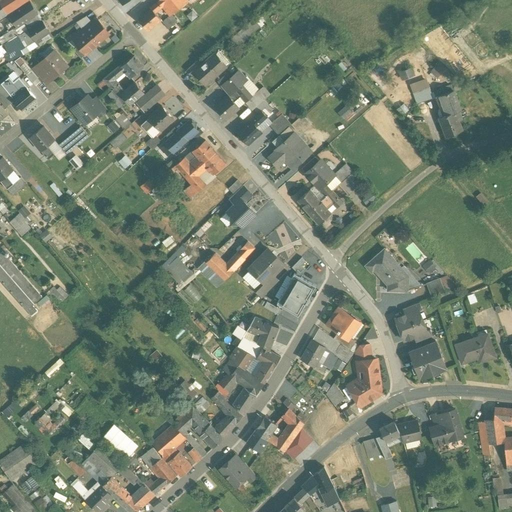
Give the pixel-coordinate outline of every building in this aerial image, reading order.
[(0,0),(0,18),(28,0),(0,0)] [(66,18),(82,9),(76,0),(73,0),(60,8),(66,18)] [(159,0),(149,8),(150,10),(138,20),(148,31),(161,20),(155,13),(163,7),(164,9),(172,2),(170,0),(159,0)] [(170,0),(172,2),(178,10),(189,0),(170,0)] [(172,2),(164,9),(170,16),(171,15),(178,10),(172,2)] [(28,3),(8,16),(12,22),(15,28),(28,20),(36,15),(28,3)] [(36,15),(28,20),(33,27),(41,22),(36,15)] [(170,16),(168,18),(167,18),(165,20),(162,23),(168,30),(177,23),(171,15),(170,16)] [(109,35),(98,21),(93,25),(91,22),(82,30),(83,31),(96,46),(109,35)] [(10,23),(4,26),(9,32),(13,29),(15,28),(12,22),(10,23)] [(33,27),(27,31),(34,42),(48,33),(41,22),(33,27)] [(9,32),(0,37),(0,43),(2,46),(4,45),(7,43),(17,35),(13,29),(9,32)] [(310,29),(306,33),(311,39),(315,35),(310,29)] [(27,31),(20,35),(17,35),(22,44),(24,48),(34,42),(27,31)] [(96,46),(83,31),(73,39),(78,46),(86,55),(86,54),(96,46)] [(466,53),(471,50),(470,48),(479,42),(472,32),(458,41),(466,53)] [(17,35),(7,43),(11,50),(11,51),(15,48),(22,44),(17,35)] [(480,60),(490,54),(483,42),(472,48),(480,60)] [(78,46),(73,50),(81,59),(86,55),(78,46)] [(15,48),(11,51),(11,50),(8,52),(4,54),(5,57),(9,62),(13,60),(14,61),(23,56),(19,51),(18,52),(15,48)] [(67,66),(54,51),(38,65),(48,76),(43,81),(46,85),(67,66)] [(81,59),(86,65),(91,60),(86,54),(86,55),(81,59)] [(134,56),(122,66),(121,65),(120,66),(124,72),(130,79),(143,68),(134,56)] [(202,67),(196,72),(196,73),(207,84),(225,68),(214,56),(202,67)] [(5,57),(0,60),(4,65),(9,62),(5,57)] [(20,69),(13,61),(8,64),(16,72),(20,69)] [(197,62),(187,71),(193,76),(196,73),(196,72),(202,67),(197,62)] [(48,76),(38,65),(33,70),(43,81),(48,76)] [(120,66),(103,80),(110,88),(116,83),(115,80),(124,72),(120,66)] [(401,80),(414,78),(412,69),(399,72),(401,80)] [(8,76),(11,80),(17,76),(14,71),(8,76)] [(246,81),(238,72),(232,78),(223,87),(231,96),(233,93),(239,99),(240,98),(247,91),(242,85),(246,81)] [(228,73),(218,81),(223,87),(232,78),(228,73)] [(10,82),(4,87),(13,98),(26,88),(17,76),(10,82)] [(110,88),(103,80),(97,85),(104,93),(109,89),(110,88)] [(110,88),(109,89),(117,98),(121,95),(124,92),(116,83),(110,88)] [(124,92),(121,95),(117,98),(124,106),(127,103),(129,105),(143,93),(135,83),(124,92)] [(1,84),(0,84),(0,104),(4,110),(14,101),(12,99),(13,98),(4,87),(2,85),(1,84)] [(156,85),(136,103),(144,113),(165,95),(156,85)] [(13,98),(12,99),(14,101),(21,110),(35,98),(26,88),(13,98)] [(429,89),(413,95),(417,106),(434,100),(429,89)] [(247,91),(240,98),(245,103),(246,104),(253,97),(247,91)] [(258,92),(253,97),(246,104),(253,111),(265,100),(258,92)] [(454,92),(437,99),(444,118),(459,112),(461,112),(454,92)] [(87,96),(72,109),(84,124),(97,114),(98,113),(93,108),(95,106),(91,102),(92,101),(87,96)] [(228,96),(215,108),(226,121),(239,109),(234,103),(228,96)] [(92,101),(91,102),(95,106),(93,108),(98,113),(97,114),(100,117),(107,111),(97,97),(92,101)] [(239,99),(234,103),(239,109),(245,103),(240,98),(239,99)] [(173,119),(161,107),(149,119),(141,126),(146,132),(154,125),(160,131),(173,119)] [(444,118),(439,119),(446,138),(463,132),(459,122),(463,121),(459,112),(444,118)] [(261,113),(251,123),(256,129),(258,127),(267,119),(261,113)] [(129,123),(122,114),(116,119),(123,128),(129,123)] [(281,116),(269,127),(279,138),(291,127),(291,126),(281,116)] [(355,121),(351,116),(343,123),(348,128),(355,121)] [(291,126),(291,127),(297,134),(301,131),(303,134),(311,127),(302,117),(291,126)] [(114,123),(108,128),(113,133),(119,129),(114,123)] [(177,133),(178,133),(170,140),(168,142),(170,148),(175,150),(187,140),(197,131),(189,123),(178,132),(177,133)] [(251,123),(238,134),(249,147),(262,135),(261,134),(256,129),(251,123)] [(55,140),(43,127),(30,138),(41,152),(41,151),(47,146),(54,140),(55,140)] [(80,127),(69,136),(77,145),(88,136),(80,127)] [(175,128),(166,136),(170,140),(178,133),(177,133),(178,132),(175,128)] [(279,138),(284,144),(294,134),(289,128),(279,138)] [(123,136),(117,130),(113,134),(118,140),(123,136)] [(197,131),(187,140),(190,144),(203,134),(199,130),(197,131)] [(284,144),(277,150),(279,151),(269,160),(276,167),(286,159),(295,169),(312,154),(304,145),(302,147),(294,137),(296,135),(294,134),(284,144)] [(155,135),(146,143),(151,149),(160,141),(155,135)] [(69,136),(64,141),(71,150),(77,145),(69,136)] [(54,140),(47,146),(54,155),(61,149),(58,145),(54,140)] [(71,150),(64,141),(58,145),(61,149),(65,155),(66,155),(71,150)] [(127,141),(116,150),(120,155),(131,146),(127,141)] [(215,153),(205,141),(192,151),(198,158),(190,165),(184,158),(177,164),(175,166),(180,171),(186,178),(193,172),(215,153)] [(54,155),(47,146),(41,151),(48,160),(54,155)] [(61,149),(54,155),(59,160),(65,155),(61,149)] [(215,153),(193,172),(198,177),(207,169),(213,176),(226,165),(215,153)] [(13,171),(2,157),(0,159),(0,181),(6,176),(13,171)] [(82,165),(76,158),(71,162),(77,169),(82,165)] [(125,158),(120,162),(125,168),(130,163),(125,158)] [(315,159),(302,171),(306,175),(319,163),(315,159)] [(173,160),(165,167),(169,172),(175,166),(177,164),(173,160)] [(319,163),(306,175),(316,186),(319,191),(325,185),(334,177),(334,176),(321,162),(319,163)] [(169,172),(167,173),(172,178),(180,171),(175,166),(169,172)] [(354,174),(347,166),(344,169),(350,176),(353,174),(354,174)] [(344,169),(339,173),(334,176),(334,177),(341,185),(350,176),(344,169)] [(13,171),(6,176),(13,184),(19,179),(13,171)] [(198,177),(193,172),(186,178),(191,185),(198,193),(206,187),(198,177)] [(341,185),(339,187),(348,196),(362,184),(354,174),(353,174),(350,176),(341,185)] [(13,184),(6,176),(0,181),(7,189),(13,185),(13,184)] [(26,184),(21,178),(19,179),(13,184),(13,185),(7,189),(12,196),(26,184)] [(156,186),(150,180),(141,188),(147,194),(156,186)] [(237,182),(228,190),(234,196),(243,188),(237,182)] [(191,185),(183,191),(191,200),(198,193),(191,185)] [(325,185),(319,191),(326,198),(332,193),(325,185)] [(62,194),(55,186),(52,189),(59,196),(62,194)] [(319,191),(316,186),(310,191),(320,203),(326,198),(319,191)] [(234,196),(229,201),(234,206),(240,200),(244,204),(251,196),(243,188),(234,196)] [(300,200),(297,202),(308,214),(320,203),(310,191),(306,195),(300,200)] [(377,201),(369,191),(363,196),(365,199),(363,201),(368,208),(377,201)] [(339,201),(332,193),(326,198),(333,206),(339,201)] [(326,198),(320,203),(327,211),(333,206),(326,198)] [(244,204),(240,200),(234,206),(227,213),(231,218),(231,225),(238,225),(242,229),(255,215),(244,204)] [(320,203),(308,214),(319,226),(331,215),(327,211),(320,203)] [(494,213),(485,203),(480,207),(488,217),(494,213)] [(25,209),(20,213),(25,218),(28,215),(29,214),(25,209)] [(19,214),(9,223),(16,230),(24,222),(25,221),(19,214)] [(24,222),(16,230),(21,236),(30,228),(24,222)] [(44,232),(39,237),(44,243),(50,239),(44,232)] [(247,244),(237,254),(240,256),(236,260),(240,263),(253,249),(247,244)] [(183,254),(179,250),(161,268),(164,272),(166,271),(180,286),(191,275),(192,277),(197,272),(196,270),(191,273),(177,259),(183,254)] [(269,251),(249,271),(261,283),(264,280),(266,283),(272,277),(283,265),(269,251)] [(2,254),(0,255),(0,281),(32,318),(37,313),(32,307),(42,299),(2,254)] [(240,256),(237,254),(226,266),(233,272),(240,263),(236,260),(240,256)] [(388,254),(378,262),(375,259),(366,266),(373,273),(375,271),(379,277),(381,275),(388,284),(388,292),(407,293),(408,277),(388,254)] [(226,266),(214,255),(205,264),(224,281),(233,272),(226,266)] [(427,281),(439,275),(434,262),(421,267),(427,281)] [(178,293),(197,278),(194,275),(176,291),(178,293)] [(309,300),(316,288),(294,276),(277,306),(298,318),(306,306),(307,307),(310,301),(309,300)] [(266,283),(264,280),(261,283),(254,290),(262,299),(278,283),(272,277),(266,283)] [(439,280),(427,285),(432,299),(444,294),(440,282),(439,280)] [(445,280),(440,282),(444,294),(444,295),(454,291),(454,290),(445,280)] [(179,295),(191,309),(193,308),(180,294),(179,295)] [(73,302),(66,296),(62,299),(58,295),(55,299),(66,309),(73,302)] [(263,309),(278,316),(280,311),(266,304),(263,309)] [(420,304),(403,311),(405,316),(418,311),(418,312),(422,310),(420,304)] [(358,321),(341,309),(328,326),(338,333),(346,338),(348,336),(358,321)] [(405,316),(395,320),(399,331),(422,322),(418,312),(418,311),(405,316)] [(263,322),(254,319),(246,332),(257,337),(263,322)] [(237,326),(244,330),(246,325),(239,322),(237,326)] [(278,328),(263,322),(257,337),(273,343),(278,328)] [(422,322),(399,331),(404,342),(414,338),(427,334),(426,332),(422,322)] [(242,340),(260,352),(263,348),(258,345),(261,339),(257,337),(246,332),(238,328),(233,336),(242,340)] [(427,334),(414,338),(416,344),(433,338),(430,331),(426,332),(427,334)] [(346,338),(338,333),(333,340),(341,346),(348,352),(356,342),(348,336),(346,338)] [(479,338),(455,346),(461,365),(483,357),(485,362),(495,359),(488,339),(480,342),(479,338)] [(273,343),(261,339),(258,345),(263,348),(270,351),(273,343)] [(260,352),(242,340),(237,348),(253,357),(256,359),(260,352)] [(324,349),(312,342),(301,360),(313,367),(324,349)] [(436,343),(409,353),(420,380),(446,370),(436,343)] [(341,346),(333,356),(347,365),(353,355),(348,352),(341,346)] [(369,346),(359,347),(356,352),(357,363),(371,362),(369,346)] [(253,357),(237,348),(232,357),(230,359),(239,366),(244,370),(245,369),(248,365),(253,357)] [(270,351),(263,348),(260,352),(256,359),(263,363),(255,376),(264,385),(280,358),(269,352),(270,351)] [(149,357),(154,362),(160,357),(156,352),(149,357)] [(333,369),(342,373),(346,365),(338,360),(333,369)] [(357,363),(360,382),(349,388),(349,387),(347,387),(360,407),(371,400),(370,398),(375,395),(376,396),(377,396),(378,396),(379,395),(380,393),(380,392),(379,390),(380,390),(376,361),(371,362),(357,363)] [(253,368),(248,365),(245,369),(250,374),(253,368)] [(239,366),(231,376),(228,374),(219,385),(228,392),(237,381),(244,370),(239,366)] [(245,369),(244,370),(237,381),(243,385),(241,387),(244,389),(255,397),(263,386),(250,374),(245,369)] [(326,396),(334,407),(345,400),(334,384),(326,396)] [(255,397),(244,389),(241,394),(252,402),(255,397)] [(227,401),(218,392),(210,400),(220,409),(227,401)] [(241,394),(237,398),(235,397),(230,403),(243,415),(252,402),(241,394)] [(202,399),(194,407),(199,412),(207,404),(202,399)] [(243,417),(227,401),(220,409),(227,417),(235,425),(243,417)] [(193,408),(173,426),(181,434),(191,426),(201,417),(193,408)] [(288,410),(281,417),(289,425),(294,416),(288,410)] [(511,411),(494,410),(494,420),(493,421),(502,422),(511,422),(511,411)] [(24,412),(11,422),(16,427),(28,418),(24,412)] [(454,412),(440,417),(439,415),(432,417),(438,434),(431,436),(435,448),(446,444),(461,439),(463,439),(454,412)] [(57,425),(45,414),(36,423),(48,435),(57,425)] [(303,425),(294,416),(289,425),(288,425),(298,432),(303,425)] [(201,417),(191,426),(199,435),(210,425),(201,417)] [(227,417),(221,422),(231,431),(235,425),(227,417)] [(265,417),(254,432),(266,441),(270,436),(277,426),(265,417)] [(494,420),(485,422),(488,446),(504,444),(504,443),(502,422),(493,421),(494,420)] [(231,431),(221,422),(215,428),(224,439),(231,431)] [(395,423),(381,430),(384,438),(385,443),(401,436),(397,428),(395,423)] [(417,423),(397,428),(401,436),(401,437),(403,444),(421,440),(417,423)] [(101,437),(123,461),(137,448),(114,424),(101,437)] [(210,425),(199,435),(212,449),(224,439),(210,425)] [(288,425),(279,439),(289,446),(298,432),(288,425)] [(169,429),(152,445),(155,449),(164,442),(174,434),(169,429)] [(302,430),(291,445),(286,453),(288,455),(293,461),(313,442),(302,430)] [(101,446),(86,432),(78,440),(93,453),(101,446)] [(266,441),(254,432),(245,444),(259,454),(268,442),(266,441)] [(174,434),(164,442),(171,449),(181,441),(174,434)] [(289,446),(279,439),(277,441),(270,436),(266,441),(268,442),(276,448),(283,452),(283,453),(284,454),(289,446)] [(384,438),(376,440),(383,456),(386,462),(393,460),(385,443),(384,438)] [(461,439),(446,444),(449,453),(464,448),(461,439)] [(376,440),(363,443),(367,462),(383,456),(376,440)] [(171,449),(164,442),(155,449),(164,460),(174,452),(171,449)] [(24,445),(0,461),(0,467),(5,474),(11,482),(37,464),(24,445)] [(126,469),(101,446),(93,453),(81,467),(86,472),(106,490),(114,482),(110,478),(117,471),(121,475),(126,469)] [(142,458),(151,467),(161,460),(152,449),(142,458)] [(190,469),(174,452),(164,460),(180,478),(190,469)] [(244,464),(235,455),(230,459),(231,460),(238,469),(244,464)] [(80,478),(86,472),(81,467),(70,456),(63,462),(80,478)] [(175,477),(161,460),(151,467),(160,479),(166,485),(175,477)] [(238,469),(231,460),(219,470),(235,489),(245,480),(246,479),(238,470),(238,469)] [(393,460),(386,462),(389,474),(396,473),(393,460)] [(256,478),(244,464),(238,469),(238,470),(246,479),(245,480),(248,485),(256,478)] [(135,477),(126,469),(121,475),(130,483),(135,477)] [(325,469),(313,477),(322,494),(333,488),(325,469)] [(136,488),(141,482),(135,477),(130,483),(136,488)] [(160,490),(166,485),(160,479),(154,484),(160,490)] [(499,511),(500,511),(511,510),(511,495),(505,497),(502,479),(493,480),(495,498),(498,498),(499,511)] [(154,484),(152,482),(149,484),(145,480),(142,483),(154,494),(160,490),(154,484)] [(127,495),(114,482),(106,490),(113,497),(112,497),(112,498),(119,504),(127,495)] [(142,483),(141,482),(134,489),(136,492),(146,502),(154,494),(142,483)] [(312,491),(307,483),(303,488),(304,490),(307,494),(312,491)] [(35,511),(13,486),(2,495),(13,508),(8,511),(7,511),(35,511)] [(101,486),(85,502),(95,511),(102,511),(105,509),(103,506),(112,498),(112,497),(113,497),(106,490),(101,486)] [(333,488),(322,494),(323,497),(327,496),(331,506),(339,502),(333,488)] [(304,490),(300,494),(306,501),(307,500),(310,498),(307,494),(304,490)] [(141,508),(146,502),(136,492),(130,498),(141,508)] [(306,501),(300,494),(295,499),(301,505),(306,501)] [(127,495),(119,504),(127,511),(136,511),(141,508),(130,498),(127,495)] [(48,511),(50,511),(41,499),(35,504),(40,511),(48,511)] [(307,511),(301,505),(295,499),(285,507),(289,511),(307,511)]
